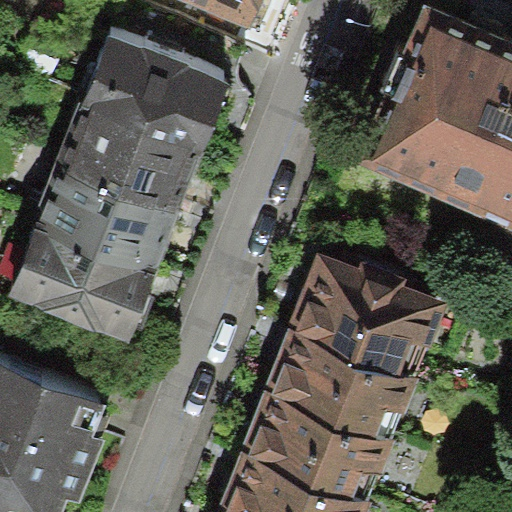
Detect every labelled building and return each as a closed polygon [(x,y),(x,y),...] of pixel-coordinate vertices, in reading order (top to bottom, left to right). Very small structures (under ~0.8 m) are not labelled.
[(472,7),(469,14),(466,13),(454,8),(433,0),(426,0),(408,43),(398,39),(382,76),(392,80),(366,144),(410,163),(417,147),(484,176),(506,125),(492,119),(511,73),(511,33),(501,28),(499,27),(502,20),(472,7)] [(111,63),(99,93),(198,130),(199,131),(205,114),(209,103),(213,103),(218,102),(221,100),(224,96),(226,94),(228,89),(228,85),(227,81),(226,77),(224,74),(221,71),(224,65),(183,50),(184,48),(144,33),(144,35),(110,22),(97,57),(111,63)] [(511,73),(492,119),(506,125),(484,176),(511,187),(511,73)] [(180,175),(198,130),(99,93),(88,122),(74,117),(61,149),(174,192),(180,175)] [(156,238),(174,192),(61,149),(49,180),(63,186),(51,216),(150,254),(156,238)] [(151,287),(140,282),(144,272),(151,254),(150,254),(51,216),(38,210),(25,243),(39,248),(26,281),(126,319),(128,314),(139,318),(151,287)] [(298,318),(395,356),(408,322),(421,327),(434,293),(412,284),(417,272),(359,250),(353,264),(323,253),(303,303),(298,318)] [(274,380),(371,417),(382,388),(396,393),(408,361),(395,356),(298,318),(279,365),(274,380)] [(0,511),(52,511),(64,482),(76,486),(99,425),(87,420),(100,386),(0,347),(0,511)] [(372,455),(384,423),(371,417),(274,380),(256,427),(250,442),(347,479),(358,449),(372,455)] [(336,511),(349,511),(361,484),(347,479),(250,442),(232,489),(226,503),(249,511),(334,511),(335,511),(336,511)] [(249,511),(226,503),(222,511),(249,511)]
